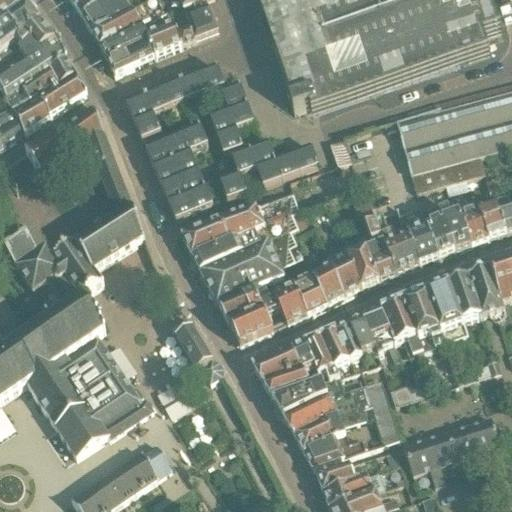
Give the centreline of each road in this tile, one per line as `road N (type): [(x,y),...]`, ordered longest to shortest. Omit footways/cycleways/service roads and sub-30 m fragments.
road 1 (residential): [(241,45),(280,142),(293,146),(511,71)]
road 2 (residential): [(229,365),(511,253)]
road 3 (residential): [(309,511),(229,365)]
road 4 (residential): [(103,100),(165,243)]
road 5 (residential): [(103,100),(241,45)]
road 6 (unknown): [(357,69),(467,29),(465,0)]
road 7 (residential): [(165,243),(229,365)]
road 8 (residential): [(0,169),(103,100)]
road 9 (residential): [(165,243),(277,198)]
